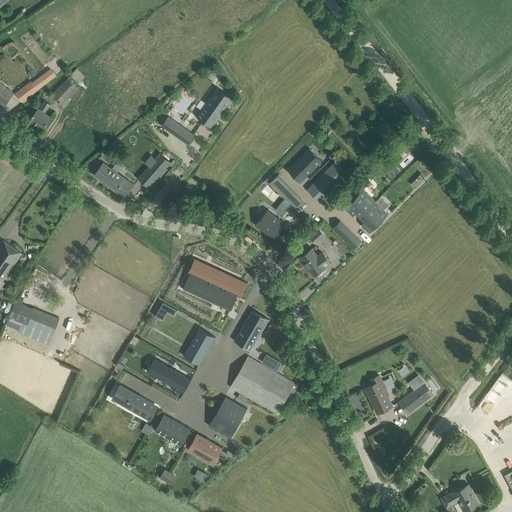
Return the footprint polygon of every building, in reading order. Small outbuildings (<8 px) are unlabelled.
[(31,77),(36,74),(34,69),(33,69),(32,66),(28,67),(29,71),(28,71),(31,77)] [(78,68),(72,74),(80,82),(86,75),(78,68)] [(50,80),(47,76),(45,74),(41,77),(40,76),(32,82),(31,81),(16,93),(22,101),(24,104),(29,100),(27,98),(35,91),(37,94),(39,92),(38,90),(50,80)] [(68,78),(51,95),(64,108),(69,102),(67,100),(79,88),(68,78)] [(201,78),(169,103),(177,113),(209,89),(201,78)] [(14,93),(7,87),(0,82),(0,105),(3,107),(14,93)] [(198,113),(196,116),(212,128),(215,125),(231,101),(233,99),(217,87),(215,90),(198,113)] [(43,128),(49,120),(51,117),(44,113),(50,104),(45,101),(39,109),(38,108),(30,119),(43,128)] [(168,116),(161,125),(164,128),(185,143),(188,145),(195,135),(168,116)] [(136,130),(125,138),(133,147),(143,138),(136,130)] [(333,157),(338,150),(334,147),(328,154),(333,157)] [(322,161),(309,148),(304,153),(304,154),(299,159),(298,159),(293,165),(293,164),(292,165),(293,165),(289,169),(288,169),(297,178),(298,178),(301,181),(300,182),(301,183),(323,161),(322,161),(322,160),(322,161)] [(161,153),(146,171),(155,179),(159,174),(161,176),(167,168),(166,167),(170,161),(161,153)] [(316,198),(345,170),(337,160),(336,160),(307,189),(314,196),(314,195),(316,198)] [(123,176),(115,170),(104,162),(94,175),(124,197),(133,184),(123,176)] [(420,175),(415,179),(420,184),(424,180),(420,175)] [(358,185),(342,201),(345,204),(347,206),(344,208),(353,216),(357,212),(360,215),(361,216),(376,201),(367,193),(363,189),(362,189),(358,185)] [(292,192),(285,199),(296,210),(304,203),(292,192)] [(282,214),(290,205),(283,200),(275,209),(282,214)] [(365,220),(361,224),(369,233),(388,214),(384,210),(377,202),(376,201),(361,216),(365,220)] [(278,233),(285,224),(286,224),(284,222),(280,219),(278,217),(276,216),(277,216),(275,214),(274,215),(269,212),(264,218),(262,217),(256,224),(255,224),(259,227),(263,230),(262,231),(266,233),(270,237),(273,239),(274,239),(272,238),(277,232),(278,233)] [(340,220),(332,228),(335,231),(341,225),(340,224),(339,222),(340,221),(340,220)] [(323,237),(325,235),(320,229),(318,231),(311,238),(316,243),(323,237)] [(357,240),(351,247),(354,249),(361,242),(361,241),(359,243),(357,241),(357,240)] [(22,253),(21,252),(3,241),(0,245),(0,291),(5,282),(4,281),(22,253)] [(323,253),(318,256),(312,249),(301,257),(314,275),(325,267),(330,263),(323,253)] [(195,258),(187,274),(189,275),(197,278),(191,292),(213,303),(217,295),(233,302),(230,310),(237,296),(240,298),(247,282),(195,258)] [(17,301),(16,300),(6,326),(13,329),(17,320),(24,323),(20,332),(49,343),(59,318),(23,303),(24,300),(18,298),(17,301)] [(163,302),(160,309),(167,313),(174,316),(177,310),(171,307),(163,302)] [(252,309),(234,340),(251,350),(269,319),(252,309)] [(161,310),(150,329),(157,332),(168,313),(161,310)] [(193,339),(183,355),(200,365),(206,353),(216,337),(199,327),(193,339)] [(267,355),(263,362),(277,370),(281,363),(267,355)] [(248,356),(230,387),(277,414),(295,383),(248,356)] [(191,379),(155,358),(147,371),(184,392),(191,379)] [(176,360),(175,362),(181,365),(180,367),(190,373),(192,369),(176,360)] [(366,388),(368,387),(374,401),(372,401),(378,413),(392,406),(380,381),(366,388)] [(408,413),(433,394),(425,383),(399,402),(408,413)] [(159,406),(120,384),(121,385),(115,396),(124,402),(123,405),(131,409),(130,410),(132,411),(135,407),(140,411),(138,414),(150,421),(159,406)] [(247,409),(226,396),(225,397),(226,397),(225,397),(226,398),(210,425),(210,424),(209,425),(231,438),(231,437),(230,436),(238,422),(235,420),(243,407),(246,409),(247,409)] [(184,425),(173,419),(164,414),(165,415),(155,430),(156,431),(157,429),(181,443),(180,444),(181,445),(190,429),(191,429),(184,425)] [(148,422),(143,430),(151,435),(156,427),(148,422)] [(223,448),(197,433),(188,449),(208,461),(213,453),(219,455),(223,448)] [(208,481),(210,473),(199,469),(197,477),(208,481)] [(166,480),(170,473),(165,470),(161,477),(166,480)] [(176,477),(170,473),(166,480),(171,483),(176,477)] [(462,486),(441,498),(447,508),(456,503),(456,502),(459,501),(465,511),(479,504),(468,484),(463,487),(462,486)]
